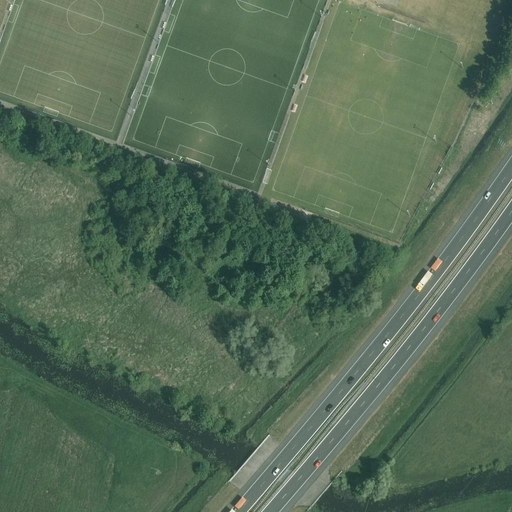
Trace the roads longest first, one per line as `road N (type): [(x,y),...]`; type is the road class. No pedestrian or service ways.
road 1 (motorway): [(511,171),(410,309),(238,511)]
road 2 (motorway): [(270,511),(511,213)]
